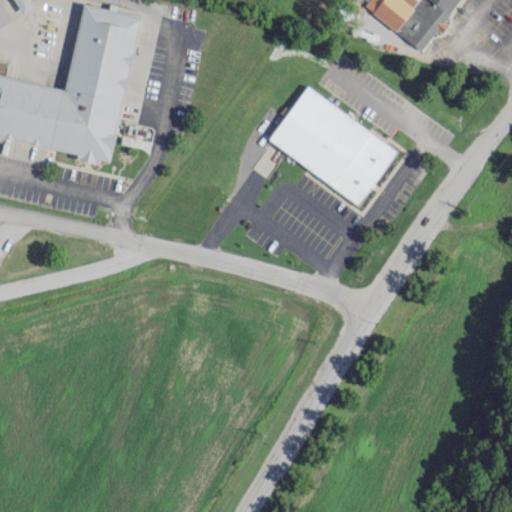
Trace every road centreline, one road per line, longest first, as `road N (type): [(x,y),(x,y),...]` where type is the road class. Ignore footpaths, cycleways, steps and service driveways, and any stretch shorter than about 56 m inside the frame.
road 1 (tertiary): [(249,511),(371,311),(511,115)]
road 2 (residential): [(371,311),(296,282),(143,242)]
